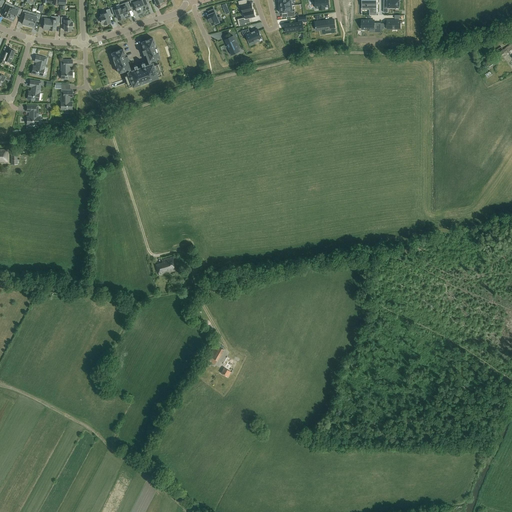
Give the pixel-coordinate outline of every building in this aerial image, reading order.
[(139,0),(138,0),(130,0),(129,0),(132,8),(135,7),(137,12),(139,12),(139,13),(142,12),(142,11),(143,10),(139,0)] [(139,0),(143,10),(144,10),(144,11),(147,10),(147,9),(148,8),(146,2),(149,1),(148,0),(140,0),(139,0)] [(244,12),(253,10),(252,4),(246,5),(245,3),(246,3),(244,0),(242,0),(238,1),(239,5),(241,4),(243,13),(244,12)] [(310,0),(310,1),(315,0),(316,8),(319,8),(319,10),(325,9),(325,7),(329,6),(329,2),(329,1),(328,0),(310,0)] [(361,0),(362,8),(369,8),(369,15),(374,15),(374,12),(377,12),(376,0),(361,0)] [(383,5),(383,12),(388,12),(388,7),(399,7),(399,0),(387,0),(387,5),(383,5)] [(120,8),(124,18),(125,17),(126,18),(129,17),(128,16),(130,16),(128,10),(130,9),(128,1),(119,5),(120,8)] [(7,18),(8,18),(14,5),(5,2),(2,9),(5,10),(2,16),(4,16),(3,17),(6,19),(7,18)] [(22,9),(14,5),(8,18),(9,19),(9,20),(12,21),(12,20),(13,21),(16,15),(19,16),(22,9)] [(295,11),(293,11),(292,5),(280,7),(279,7),(279,11),(280,11),(280,13),(284,12),(284,13),(287,12),(288,17),(295,16),(295,11)] [(124,18),(120,8),(117,9),(116,6),(111,8),(113,15),(116,14),(118,20),(120,19),(120,20),(123,19),(123,18),(124,18)] [(107,13),(101,14),(102,16),(100,17),(102,23),(104,22),(104,24),(106,24),(106,25),(109,24),(109,23),(110,23),(108,16),(111,15),(109,9),(106,10),(107,13)] [(209,19),(210,22),(211,22),(213,25),(217,23),(217,24),(222,21),(220,17),(218,18),(215,12),(214,9),(208,11),(210,14),(208,15),(210,18),(209,19)] [(28,26),(31,15),(27,14),(28,11),(23,10),(21,17),(24,18),(22,24),(24,24),(23,25),(26,26),(27,25),(28,26)] [(254,10),(253,10),(244,12),(246,18),(239,19),(241,26),(246,25),(246,23),(251,22),(250,17),(255,16),(254,10)] [(32,12),(31,15),(28,26),(29,26),(29,27),(32,28),(32,27),(34,27),(35,21),(38,22),(41,15),(32,12)] [(48,29),(49,30),(50,19),(47,19),(47,15),(42,15),(41,23),(44,23),(43,29),(45,29),(44,30),(48,31),(48,29)] [(50,19),(49,30),(50,30),(50,31),(54,31),(54,30),(55,30),(56,24),(59,25),(60,17),(51,16),(50,19)] [(67,17),(61,17),(61,24),(64,24),(65,30),(66,30),(66,32),(69,32),(69,30),(71,30),(71,28),(72,28),(72,22),(71,22),(71,20),(67,20),(67,17)] [(335,27),(334,20),(315,22),(316,30),(327,28),(326,26),(330,26),(330,28),(335,27)] [(360,24),(361,24),(361,27),(365,27),(365,29),(370,29),(370,32),(374,32),(374,20),(362,20),(362,24),(360,24)] [(387,20),(387,29),(400,29),(400,20),(387,20)] [(285,24),(286,31),(304,29),(303,22),(285,24)] [(258,38),(261,37),(258,30),(259,30),(258,30),(255,31),(254,31),(255,31),(252,32),(250,33),(249,29),(242,31),(244,36),(247,35),(250,42),(254,40),(254,42),(255,42),(255,41),(258,40),(259,40),(258,38)] [(229,49),(232,55),(240,51),(233,35),(230,37),(230,38),(225,40),(228,45),(230,44),(232,48),(229,49)] [(123,73),(125,79),(129,88),(140,84),(140,85),(151,81),(151,80),(162,76),(161,73),(162,72),(159,64),(158,64),(156,61),(151,63),(150,61),(160,58),(158,52),(158,51),(156,44),(155,44),(153,38),(141,42),(144,50),(142,50),(144,54),(145,54),(149,64),(145,65),(144,62),(141,63),(141,64),(137,65),(133,66),(135,69),(131,70),(127,60),(129,60),(127,56),(126,56),(123,49),(111,53),(113,59),(115,67),(116,67),(119,73),(128,69),(129,71),(123,73)] [(508,51),(511,55),(511,54),(511,43),(506,48),(503,50),(500,47),(493,51),(499,60),(506,55),(505,54),(508,51)] [(6,60),(11,62),(15,51),(7,48),(6,52),(3,51),(0,57),(0,61),(5,63),(6,60)] [(36,55),(35,60),(37,61),(36,67),(34,67),(32,73),(42,76),(46,58),(36,55)] [(72,65),(72,60),(62,60),(62,78),(72,78),(72,71),(70,71),(70,65),(72,65)] [(41,82),(31,80),(30,83),(32,83),(31,92),(29,92),(28,99),(38,100),(41,82)] [(72,95),(72,91),(61,91),(61,109),(72,109),(72,102),(69,102),(70,95),(72,95)] [(38,105),(27,105),(27,108),(30,108),(30,117),(27,117),(27,124),(38,124),(38,105)] [(159,275),(177,270),(176,266),(175,266),(174,262),(175,261),(173,256),(161,260),(162,262),(156,265),(159,275)] [(217,361),(224,350),(216,345),(206,360),(215,365),(217,361)] [(222,370),(229,375),(232,371),(226,366),(222,370)]
